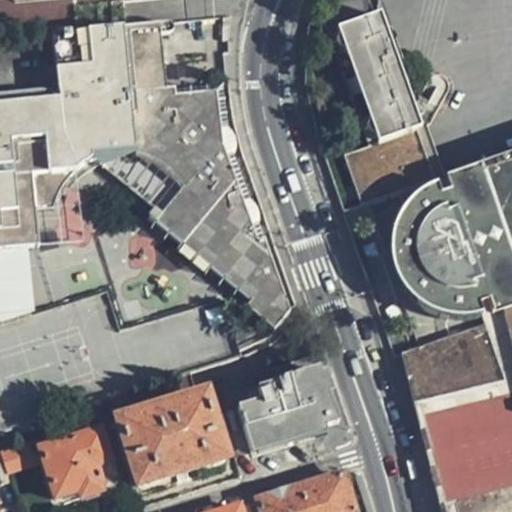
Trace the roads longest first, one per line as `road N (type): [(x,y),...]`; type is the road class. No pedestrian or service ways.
road 1 (tertiary): [(378,447),(265,113),(265,45),(278,0)]
road 2 (residential): [(168,511),(378,447)]
